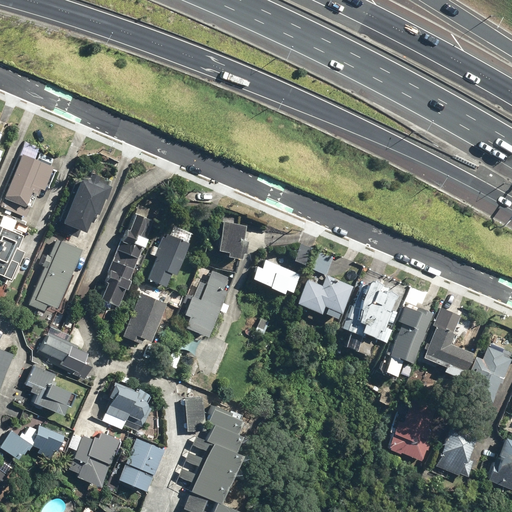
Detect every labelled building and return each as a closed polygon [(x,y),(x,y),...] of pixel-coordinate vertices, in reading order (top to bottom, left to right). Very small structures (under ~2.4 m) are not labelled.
[(53,163),(22,151),(4,197),(24,205),(30,191),(36,193),(38,187),(43,189),(53,163)] [(65,207),(67,208),(62,219),(85,229),(93,209),(100,212),(112,184),(87,173),(85,177),(80,175),(73,194),(71,193),(65,207)] [(119,303),(152,219),(132,210),(98,295),(119,303)] [(16,218),(0,212),(0,274),(13,279),(23,247),(16,245),(21,230),(13,227),(16,218)] [(243,239),(245,222),(219,220),(216,247),(227,248),(227,254),(242,256),(242,250),(245,251),(246,239),(243,239)] [(192,229),(174,223),(171,233),(158,229),(150,255),(156,257),(148,279),(166,284),(170,272),(177,274),(192,229)] [(56,306),(81,246),(56,235),(49,251),(46,250),(40,264),(43,266),(28,302),(44,309),(47,302),(56,306)] [(310,246),(301,241),(293,257),(302,261),(310,246)] [(324,274),(333,255),(322,250),(313,269),(324,274)] [(299,273),(264,257),(260,265),(257,264),(251,277),(284,292),(287,286),(292,289),(299,273)] [(206,336),(226,288),(223,287),(227,276),(212,270),(207,283),(199,280),(193,295),(187,293),(179,311),(188,314),(183,327),(206,336)] [(352,285),(326,273),(323,283),(305,277),(296,301),(321,311),(323,303),(328,305),(325,312),(338,316),(340,311),(343,312),(352,285)] [(368,285),(361,282),(352,305),(351,304),(342,328),(377,341),(379,336),(388,340),(409,284),(400,281),(399,283),(390,279),(388,287),(382,284),(383,282),(371,277),(368,285)] [(123,335),(139,342),(141,338),(149,341),(166,300),(141,290),(123,335)] [(413,362),(433,310),(421,305),(419,310),(403,304),(396,321),(403,324),(385,369),(397,374),(403,358),(413,362)] [(460,316),(437,307),(430,324),(435,326),(424,357),(463,372),(471,350),(450,343),(460,316)] [(80,346),(48,331),(35,358),(51,366),(52,364),(74,374),(85,350),(79,347),(80,346)] [(482,358),(476,355),(469,372),(479,376),(472,393),(490,400),(499,380),(501,381),(511,358),(503,355),(505,352),(488,345),(482,358)] [(0,381),(12,351),(0,346),(0,381)] [(176,367),(182,352),(172,348),(166,363),(176,367)] [(52,371),(34,362),(24,383),(31,387),(30,389),(37,393),(33,401),(59,414),(61,409),(63,410),(72,391),(48,379),(52,371)] [(136,388),(114,380),(107,394),(113,396),(103,420),(122,428),(124,422),(137,428),(139,422),(143,423),(151,404),(149,403),(154,390),(138,384),(136,388)] [(203,395),(185,395),(187,432),(204,431),(203,395)] [(435,410),(408,398),(388,446),(421,460),(434,428),(429,425),(435,410)] [(241,511),(242,511),(219,503),(238,452),(234,450),(240,435),(235,433),(241,418),(210,406),(204,421),(211,424),(204,442),(193,438),(190,447),(202,451),(199,460),(187,455),(184,462),(196,467),(193,475),(179,470),(176,477),(191,483),(181,509),(189,511),(199,511),(205,498),(214,501),(209,511),(241,511)] [(479,429),(452,419),(435,464),(467,476),(473,460),(468,459),(479,429)] [(436,437),(441,439),(448,421),(442,419),(436,437)] [(38,422),(35,428),(29,426),(24,433),(22,431),(20,434),(12,429),(0,446),(15,456),(19,450),(22,452),(26,446),(29,448),(31,442),(41,446),(39,450),(54,456),(58,445),(64,448),(67,439),(60,436),(62,431),(38,422)] [(101,485),(120,437),(99,429),(95,438),(82,433),(69,469),(78,472),(77,475),(101,485)] [(511,437),(506,434),(498,454),(501,455),(497,464),(494,462),(488,477),(511,486),(511,437)] [(162,447),(134,435),(117,479),(145,490),(162,447)] [(0,483),(12,467),(0,458),(0,483)]
